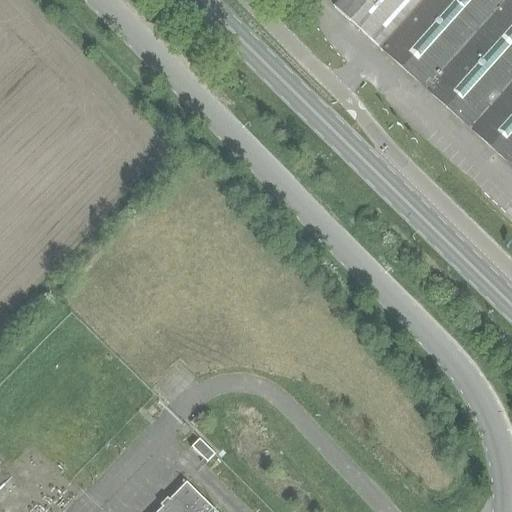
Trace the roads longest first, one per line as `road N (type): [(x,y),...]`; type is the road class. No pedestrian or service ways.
road 1 (unclassified): [(508,511),(492,420),(436,343),(93,0)]
road 2 (primary): [(511,303),(204,0)]
road 3 (unclassified): [(356,112),(243,0)]
